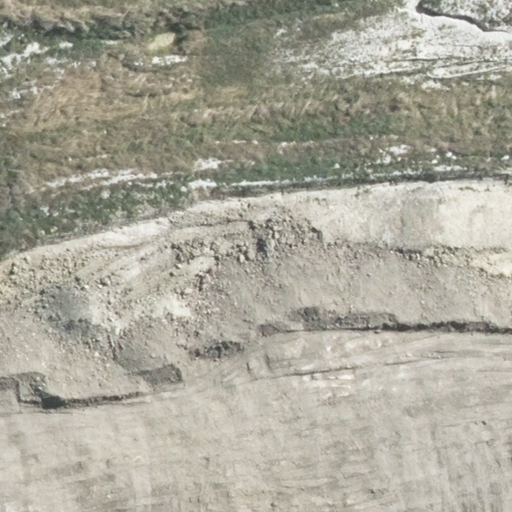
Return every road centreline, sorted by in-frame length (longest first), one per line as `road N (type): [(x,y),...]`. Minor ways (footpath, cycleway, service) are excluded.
road 1 (trunk): [(0,462),(94,411),(186,347),(220,258),(231,161),(188,0)]
road 2 (trunk): [(59,511),(341,364),(511,248)]
road 3 (trunk): [(213,0),(312,121),(373,144),(478,161),(511,151)]
road 4 (trunk): [(511,351),(231,511)]
